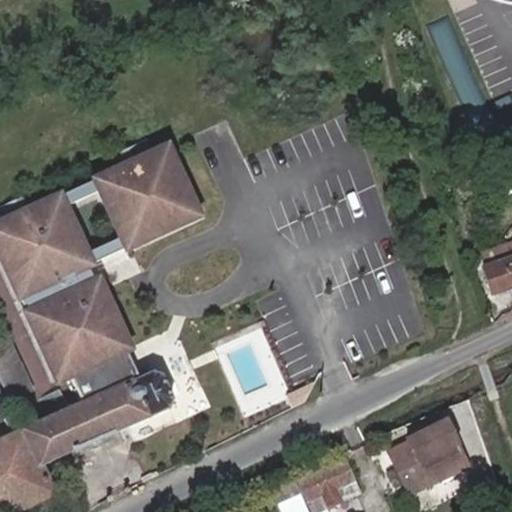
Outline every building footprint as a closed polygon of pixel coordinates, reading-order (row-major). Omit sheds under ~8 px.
[(200,153),(218,145),(210,128),(192,136),(200,153)] [(198,207),(192,192),(196,190),(188,172),(184,174),(177,159),(182,157),(177,147),(65,195),(70,206),(110,188),(113,196),(117,194),(124,209),(120,211),(127,229),(131,227),(134,234),(90,253),(95,264),(207,216),(202,205),(198,207)] [(511,158),(511,155),(496,161),(502,174),(509,192),(511,190),(511,158)] [(496,161),(495,159),(470,167),(476,183),(502,174),(496,161)] [(127,229),(120,211),(124,209),(117,194),(113,196),(110,188),(70,206),(90,253),(134,234),(131,227),(127,229)] [(102,280),(95,264),(90,253),(70,206),(65,195),(0,223),(0,231),(1,235),(5,233),(12,248),(8,250),(16,268),(20,266),(26,281),(22,283),(26,293),(30,291),(37,308),(33,309),(38,319),(42,318),(48,333),(44,334),(52,352),(56,350),(62,366),(58,367),(63,377),(75,372),(87,401),(69,409),(26,429),(43,465),(173,408),(176,403),(165,372),(159,371),(144,377),(132,348),(135,346),(131,336),(127,338),(120,323),(124,321),(117,303),(112,305),(106,290),(109,289),(105,278),(102,280)] [(511,257),(511,243),(486,251),(490,264),(511,257)] [(511,257),(490,264),(487,264),(496,294),(511,289),(511,257)] [(0,348),(0,369),(13,398),(39,387),(19,341),(0,348)] [(445,419),(406,436),(409,442),(391,451),(410,492),(467,466),(445,419)] [(43,465),(26,429),(0,440),(0,511),(2,511),(54,490),(43,465)] [(344,460),(296,482),(305,503),(354,480),(344,460)] [(354,480),(305,503),(308,511),(311,511),(359,490),(354,480)] [(489,501),(492,511),(505,511),(500,495),(489,501)]
